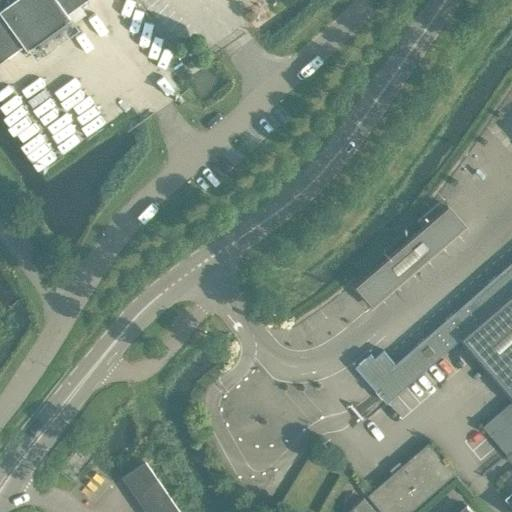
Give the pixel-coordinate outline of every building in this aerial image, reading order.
[(0,0),(0,60),(84,0),(0,0)] [(356,285),(373,304),(465,225),(448,206),(446,208),(439,201),(418,219),(425,227),(356,285)] [(355,366),(358,369),(387,402),(511,293),(511,260),(394,362),(383,349),(374,357),(370,353),(355,366)] [(511,293),(463,337),(511,393),(511,400),(483,425),(511,459),(511,293)] [(369,496),(382,511),(409,511),(453,474),(428,445),(369,496)] [(146,511),(180,511),(145,460),(122,476),(146,511)] [(347,511),(375,511),(364,498),(347,511)]
